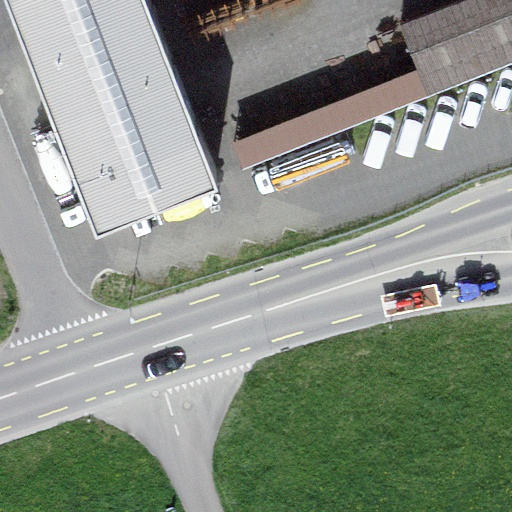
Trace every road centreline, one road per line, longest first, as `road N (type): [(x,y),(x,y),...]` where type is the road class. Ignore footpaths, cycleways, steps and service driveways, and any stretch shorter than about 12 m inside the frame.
road 1 (secondary): [(511,256),(392,280),(150,360)]
road 2 (unclassified): [(150,360),(212,511)]
road 3 (secondary): [(150,360),(0,409)]
